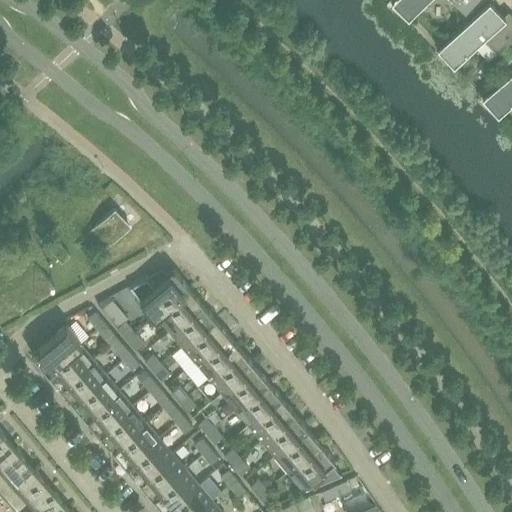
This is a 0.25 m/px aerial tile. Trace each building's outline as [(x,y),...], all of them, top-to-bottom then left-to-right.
[(472,0),(403,0),(414,11),(425,0),(446,0),(451,4),(454,1),(462,10),(472,0)] [(487,0),(444,42),(460,59),(482,38),(497,53),(511,39),(511,13),(508,10),(503,14),(489,0),(487,0)] [(511,70),(489,91),(505,108),(511,102),(511,70)] [(90,262),(113,240),(129,225),(112,208),(73,245),(90,262)] [(60,259),(69,252),(37,218),(29,225),(60,259)] [(23,280),(38,297),(39,298),(54,284),(38,267),(23,280)] [(130,286),(139,297),(154,315),(189,285),(174,268),(173,269),(174,270),(154,286),(146,277),(130,286)] [(155,316),(157,314),(169,329),(202,301),(189,285),(154,315),(155,316)] [(169,329),(182,345),(215,317),(202,301),(169,329)] [(95,309),(87,316),(96,328),(105,321),(95,309)] [(182,345),(195,360),(228,332),(215,317),(182,345)] [(125,320),(117,327),(126,338),(134,331),(125,320)] [(105,321),(96,328),(109,343),(118,336),(105,321)] [(31,352),(46,370),(81,341),(66,323),(65,324),(66,325),(33,353),(32,351),(31,352)] [(143,342),(134,331),(126,338),(135,348),(143,342)] [(195,360),(208,376),(242,348),(228,332),(195,360)] [(118,336),(109,343),(123,359),(131,352),(118,336)] [(46,370),(59,386),(92,358),(80,343),(82,342),(81,341),(46,370)] [(208,376),(222,391),(255,364),(242,348),(208,376)] [(131,352),(123,359),(131,369),(140,362),(131,352)] [(152,369),(161,362),(153,352),(144,360),(152,369)] [(59,386),(72,401),(105,373),(92,358),(59,386)] [(161,362),(152,369),(161,380),(170,372),(161,362)] [(222,391),(235,407),(268,379),(255,364),(222,391)] [(149,390),(158,383),(145,367),(136,374),(149,390)] [(72,401),(86,417),(119,389),(105,373),(72,401)] [(235,407),(248,423),(281,395),(268,379),(235,407)] [(158,383),(149,390),(157,399),(166,392),(158,383)] [(179,400),(188,393),(179,383),(171,391),(179,400)] [(86,417),(99,432),(132,405),(119,389),(86,417)] [(188,393),(179,400),(188,411),(196,403),(188,393)] [(248,423),(261,438),(294,411),(281,395),(248,423)] [(99,432),(112,448),(145,420),(132,405),(99,432)] [(176,422),(184,415),(176,405),(167,412),(176,422)] [(261,438),(274,454),(308,426),(294,411),(261,438)] [(184,415),(176,422),(184,431),(193,424),(184,415)] [(206,432),(214,425),(206,415),(198,422),(206,432)] [(112,448),(125,464),(158,436),(145,420),(112,448)] [(214,425),(206,432),(214,442),(223,435),(214,425)] [(274,454),(288,470),(321,442),(308,426),(274,454)] [(0,460),(16,446),(0,428),(0,460)] [(125,464),(138,479),(171,451),(158,436),(125,464)] [(202,452),(210,446),(202,436),(194,443),(202,452)] [(335,458),(321,442),(288,470),(300,485),(301,486),(335,458)] [(0,460),(0,493),(2,495),(34,467),(16,446),(0,460)] [(210,446),(202,452),(211,463),(219,456),(210,446)] [(232,463),(241,456),(232,446),(223,453),(232,463)] [(138,479),(152,495),(185,467),(171,451),(138,479)] [(241,456),(232,463),(240,474),(249,466),(241,456)] [(2,495),(16,511),(24,511),(52,488),(34,467),(2,495)] [(152,495),(165,511),(198,483),(185,467),(152,495)] [(228,484),(236,477),(228,467),(220,474),(228,484)] [(236,477),(228,484),(236,494),(245,487),(236,477)] [(259,494),(267,487),(259,477),(251,484),(259,494)] [(347,479),(334,484),(338,493),(351,488),(347,479)] [(165,511),(194,511),(211,498),(198,483),(165,511)] [(325,499),(338,493),(334,484),(321,490),(325,499)] [(267,487),(259,494),(267,504),(275,497),(267,487)] [(24,511),(66,511),(71,508),(52,488),(24,511)] [(295,501),(300,510),(313,504),(308,495),(295,501)] [(222,511),(211,498),(194,511),(222,511)] [(296,511),(300,510),(295,501),(283,506),(285,511),(296,511)]
